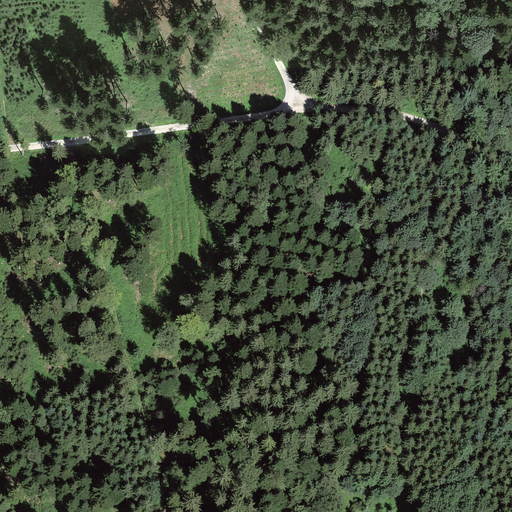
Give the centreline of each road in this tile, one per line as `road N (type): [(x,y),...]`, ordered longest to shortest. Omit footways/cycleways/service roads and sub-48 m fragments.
road 1 (track): [(172,511),(88,137)]
road 2 (track): [(0,148),(301,108)]
road 3 (track): [(301,108),(362,109),(435,126)]
